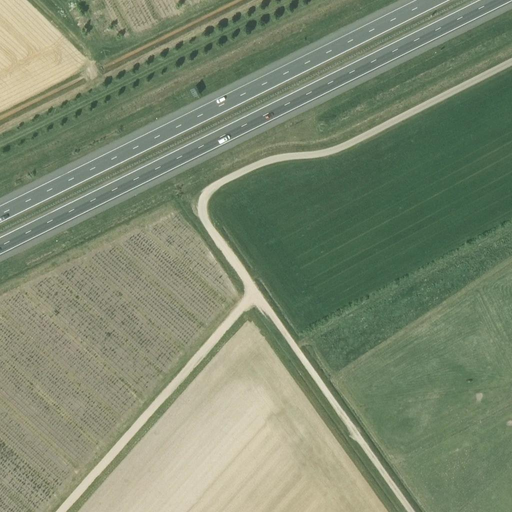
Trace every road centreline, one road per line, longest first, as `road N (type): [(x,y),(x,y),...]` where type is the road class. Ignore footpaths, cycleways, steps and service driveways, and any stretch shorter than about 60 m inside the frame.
road 1 (motorway): [(0,244),(497,0)]
road 2 (motorway): [(434,0),(0,213)]
road 3 (unclassified): [(511,61),(328,152),(236,174),(203,200),(208,226)]
road 4 (track): [(0,145),(292,0)]
road 5 (track): [(254,291),(59,511)]
road 6 (track): [(254,291),(410,511)]
